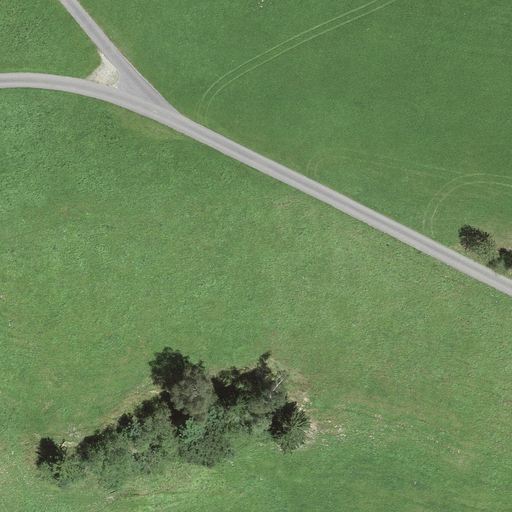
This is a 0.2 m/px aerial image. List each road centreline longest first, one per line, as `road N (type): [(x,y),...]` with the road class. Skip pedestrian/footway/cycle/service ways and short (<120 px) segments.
road 1 (track): [(511,287),(141,104),(66,83),(0,81)]
road 2 (track): [(141,104),(66,0)]
